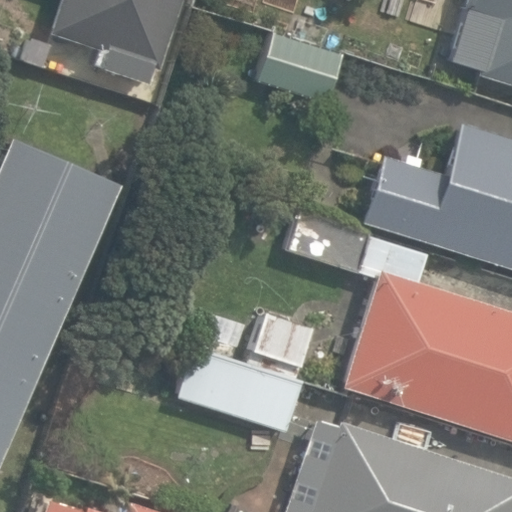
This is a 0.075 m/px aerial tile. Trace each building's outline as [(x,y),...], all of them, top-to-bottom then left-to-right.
[(54,0),(45,28),(101,47),(95,64),(144,80),(149,65),(154,66),(175,0),(54,0)] [(511,0),(509,0),(487,71),(511,78),(511,0)] [(273,35),(257,84),(332,109),(349,60),(273,35)] [(511,124),(491,117),(470,177),(427,162),(404,227),(511,264),(511,124)] [(0,423),(109,174),(0,129),(0,423)] [(511,315),(404,279),(366,392),(511,441),(511,315)] [(250,358),(305,375),(319,332),(264,314),(250,358)] [(305,375),(250,358),(195,340),(175,402),(285,438),(305,375)] [(511,511),(511,474),(359,425),(330,511),(511,511)]
